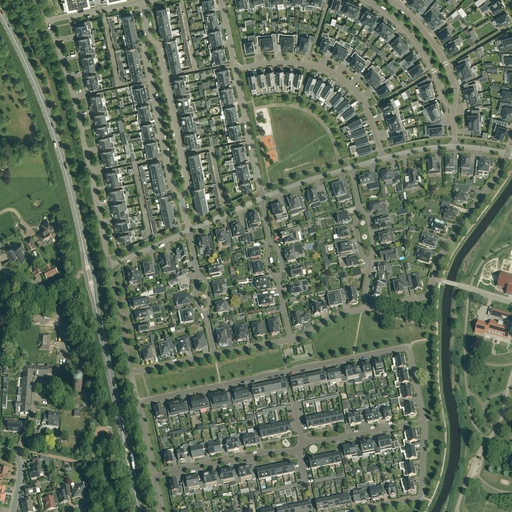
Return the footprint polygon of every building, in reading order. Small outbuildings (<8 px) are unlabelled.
[(61,0),(64,9),(77,6),(77,9),(83,8),(83,5),(88,4),(87,0),(61,0)] [(202,0),(203,5),(200,5),(201,11),(209,10),(208,6),(215,5),(214,3),(215,3),(214,0),(202,0)] [(236,0),(237,1),(236,1),(237,5),(238,5),(238,8),(242,7),(243,9),(249,8),(247,1),(244,2),(243,0),(236,0)] [(255,5),(259,4),(257,0),(251,0),(252,0),(248,1),(250,8),(256,7),(255,5)] [(315,0),(315,5),(320,6),(320,8),(323,8),(325,2),(321,2),(321,0),(315,0)] [(330,8),(335,10),(334,12),(339,13),(342,7),(339,6),(340,0),(333,0),(332,5),(331,4),(330,8)] [(347,2),(345,6),(342,5),(342,7),(339,13),(339,14),(341,15),(342,13),(348,16),(354,4),(351,3),(352,2),(348,0),(348,1),(347,1),(347,2)] [(414,8),(415,8),(418,11),(419,10),(424,5),(426,7),(427,7),(432,0),(431,0),(425,0),(425,1),(424,0),(418,0),(413,7),(414,8)] [(427,16),(424,18),(427,21),(427,22),(429,23),(437,16),(433,11),(437,8),(435,6),(438,4),(435,1),(430,7),(430,8),(425,13),(427,16)] [(482,12),(490,8),(493,12),(493,11),(495,14),(499,11),(499,10),(505,7),(502,2),(500,3),(499,1),(497,2),(497,1),(494,2),(489,4),(490,5),(488,6),(486,3),(479,8),(482,12)] [(354,4),(348,16),(354,19),(354,20),(356,21),(360,14),(357,13),(360,7),(360,6),(356,4),(356,5),(354,4)] [(461,7),(457,10),(463,17),(467,14),(461,7)] [(360,20),(366,23),(372,13),(371,13),(370,12),(370,11),(367,9),(366,10),(364,13),(362,15),(360,13),(360,14),(356,21),(356,22),(358,23),(360,20)] [(208,13),(208,10),(201,11),(202,14),(202,17),(206,16),(206,19),(216,17),(215,12),(208,13)] [(373,14),(372,13),(366,23),(370,26),(367,30),(371,32),(372,31),(376,25),(377,23),(375,21),(375,20),(377,17),(378,16),(374,14),(374,15),(373,14)] [(499,25),(497,26),(499,30),(505,26),(503,23),(508,20),(510,19),(509,17),(508,14),(507,15),(506,13),(495,19),(499,25)] [(122,23),(133,21),(132,15),(121,17),(122,23)] [(433,28),(436,26),(438,28),(444,23),(437,16),(429,23),(430,25),(433,28)] [(216,17),(206,19),(205,20),(206,23),(204,24),(204,26),(205,31),(212,29),(211,25),(217,24),(217,23),(219,22),(218,18),(216,18),(216,17)] [(379,27),(376,25),(372,31),(375,33),(375,31),(381,36),(388,26),(386,24),(387,24),(384,21),(383,22),(381,23),(379,27)] [(84,32),(84,35),(91,34),(90,28),(88,29),(87,24),(84,25),(83,23),(79,24),(79,26),(75,27),(77,34),(84,32)] [(443,29),(444,31),(438,35),(438,36),(438,37),(440,39),(442,42),(453,34),(449,29),(450,28),(448,25),(443,29)] [(390,28),(388,26),(381,36),(386,40),(385,41),(387,43),(392,38),(390,36),(394,30),(394,29),(391,27),(390,28)] [(208,35),(209,39),(220,37),(220,36),(221,35),(220,31),(219,32),(219,31),(215,31),(214,29),(212,29),(205,31),(206,36),(208,35)] [(277,39),(277,33),(270,34),(271,37),(267,37),(268,48),(274,47),(273,40),(277,39)] [(281,47),(287,47),(288,37),(284,37),(284,33),(277,33),(277,39),(282,39),(281,47)] [(79,46),(91,43),(90,38),(92,37),(91,34),(84,35),(85,38),(78,40),(79,46)] [(255,50),(253,45),(257,44),(255,34),(248,36),(249,40),(244,41),(247,52),(255,50)] [(288,37),(287,47),(294,48),(294,40),(298,40),(299,34),(292,34),(292,37),(288,37)] [(262,35),(255,36),(257,42),(261,41),(262,49),(268,48),(267,37),(263,38),(262,35)] [(309,41),(313,42),(315,36),(310,35),(309,38),(302,36),(301,40),(299,40),(299,44),(300,44),(299,48),(303,49),(303,50),(306,51),(309,41)] [(402,39),(402,38),(399,35),(398,37),(394,40),(392,38),(387,44),(389,46),(390,45),(395,50),(404,41),(402,39)] [(321,43),(320,48),(326,51),(328,43),(332,45),(335,38),(328,36),(328,38),(324,37),(323,40),(322,39),(320,43),(321,43)] [(498,45),(499,51),(511,47),(511,36),(508,38),(507,36),(503,37),(503,39),(502,39),(504,44),(498,45)] [(220,37),(209,39),(210,44),(208,44),(209,48),(215,47),(215,43),(221,42),(220,37)] [(462,42),(459,37),(451,42),(452,44),(447,48),(448,49),(447,50),(449,54),(452,52),(452,53),(455,51),(458,48),(456,45),(462,42)] [(166,48),(177,46),(176,40),(165,42),(166,48)] [(336,40),(333,45),(336,47),(332,54),(335,56),(336,55),(338,56),(344,45),(339,42),(336,40)] [(406,53),(404,51),(407,48),(409,46),(406,43),(404,41),(395,50),(394,50),(399,55),(398,56),(400,58),(406,53)] [(87,50),(88,53),(95,52),(94,46),(91,47),(91,43),(79,46),(80,46),(80,47),(79,47),(80,51),(81,50),(81,52),(87,50)] [(344,45),(338,56),(340,57),(339,58),(342,60),(346,53),(349,54),(353,48),(350,46),(349,48),(344,45)] [(177,46),(166,48),(167,54),(178,51),(177,46)] [(215,47),(209,48),(210,53),(212,53),(213,57),(224,54),(225,53),(224,50),(223,50),(223,49),(216,50),(215,47)] [(127,56),(137,54),(136,48),(126,50),(128,56),(126,56),(127,56)] [(178,51),(167,54),(169,60),(178,58),(178,57),(179,57),(178,51)] [(354,67),(362,57),(358,54),(358,53),(355,51),(351,56),(354,58),(349,63),(354,67)] [(83,64),(94,62),(94,58),(96,58),(95,52),(88,53),(89,57),(82,58),(82,59),(81,59),(82,63),(83,63),(83,64)] [(412,61),(417,58),(413,52),(412,53),(411,52),(408,55),(408,56),(405,58),(407,61),(401,66),(404,70),(414,64),(412,61)] [(505,64),(511,64),(511,56),(509,57),(509,53),(501,53),(501,57),(505,57),(505,64)] [(138,60),(137,54),(127,56),(128,62),(138,60)] [(224,54),(213,57),(214,62),(212,63),(212,66),(219,65),(218,61),(225,60),(225,59),(226,59),(225,55),(224,55),(224,54)] [(471,67),(468,61),(470,60),(468,56),(460,60),(462,63),(459,64),(460,65),(456,66),(458,70),(459,72),(471,67)] [(367,60),(362,57),(354,67),(359,71),(363,65),(366,67),(371,61),(368,59),(367,60)] [(140,65),(138,60),(128,62),(129,68),(140,65)] [(94,62),(83,64),(84,70),(91,69),(92,72),(98,70),(97,65),(94,65),(93,62),(94,62)] [(180,63),(170,65),(171,71),(181,69),(180,63)] [(411,78),(412,81),(421,76),(419,73),(422,70),(424,69),(419,63),(415,66),(415,65),(412,67),(412,68),(409,70),(413,76),(411,78)] [(375,67),(373,64),(368,69),(370,71),(365,76),(369,80),(378,72),(374,68),(375,67)] [(130,74),(141,71),(140,65),(129,68),(128,68),(130,74)] [(218,78),(228,76),(228,75),(228,74),(229,74),(228,70),(227,70),(227,69),(220,71),(220,67),(213,69),(214,74),(216,74),(217,78),(218,78)] [(475,73),(473,73),(471,67),(459,72),(460,75),(462,79),(465,78),(466,77),(468,80),(476,76),(475,73)] [(87,82),(98,80),(97,80),(96,77),(100,76),(98,70),(92,72),(92,75),(86,76),(87,82)] [(142,77),(141,71),(130,74),(131,80),(142,77)] [(274,84),(273,74),(273,72),(267,73),(267,75),(264,75),(266,86),(267,91),(270,91),(270,85),(274,84)] [(277,74),(273,74),(274,84),(275,90),(278,90),(278,84),(283,84),(283,73),(283,72),(277,72),(277,74)] [(287,74),(283,73),(283,84),(283,90),(286,90),(287,84),(291,85),(293,74),(293,72),(287,72),(287,74)] [(382,76),(378,72),(369,80),(373,85),(378,80),(380,82),(385,78),(383,75),(382,76)] [(256,77),(255,77),(256,84),(258,83),(260,93),(263,92),(262,86),(266,86),(264,75),(263,73),(257,75),(258,76),(256,77)] [(296,75),(293,74),(291,85),(291,91),(294,91),(295,85),(300,86),(303,74),(297,73),(296,75)] [(174,86),(185,84),(184,81),(186,80),(185,75),(179,76),(179,79),(173,80),(173,82),(172,82),(173,86),(174,85),(174,86)] [(258,83),(256,84),(255,77),(255,75),(249,76),(251,89),(255,88),(256,94),(260,93),(258,83)] [(216,81),(216,84),(217,87),(223,86),(223,83),(229,81),(229,80),(230,80),(229,76),(228,76),(218,78),(219,81),(216,81)] [(315,80),(316,79),(310,76),(305,88),(310,90),(309,93),(312,94),(319,80),(318,82),(315,80)] [(385,93),(386,94),(389,92),(388,91),(391,89),(389,86),(391,85),(389,83),(390,82),(388,78),(381,83),(383,86),(376,91),(378,94),(379,94),(381,96),(385,93)] [(99,83),(98,80),(87,82),(87,83),(86,83),(87,87),(88,87),(88,88),(95,87),(96,90),(102,89),(101,83),(99,83)] [(324,82),(319,80),(312,94),(314,91),(318,94),(316,97),(319,98),(328,85),(327,86),(324,85),(325,83),(324,82)] [(430,83),(430,82),(425,84),(424,84),(423,80),(416,84),(417,87),(418,87),(421,93),(432,89),(431,86),(432,86),(431,82),(430,83)] [(475,83),(468,85),(469,88),(464,89),(465,94),(465,96),(477,93),(477,94),(478,93),(475,83)] [(185,84),(174,86),(175,92),(182,91),(183,94),(189,93),(188,90),(185,90),(184,85),(185,84)] [(132,95),(134,95),(145,92),(144,86),(137,88),(137,85),(130,86),(131,89),(132,95)] [(323,101),(326,103),(335,92),(332,90),(333,88),(328,85),(319,98),(321,95),(325,98),(323,101)] [(221,96),(232,94),(232,93),(233,92),(232,89),(231,89),(231,88),(224,89),(223,86),(217,87),(211,88),(212,92),(218,90),(219,96),(221,96)] [(511,91),(509,91),(509,87),(502,86),(502,90),(503,90),(502,97),(511,98),(511,91)] [(418,94),(419,96),(421,95),(423,101),(428,100),(428,98),(434,96),(432,89),(421,93),(418,94)] [(91,104),(103,101),(102,98),(104,97),(103,92),(96,93),(97,96),(90,98),(91,104)] [(145,92),(134,95),(135,98),(133,99),(134,104),(141,103),(140,100),(146,98),(145,92)] [(338,94),(335,92),(326,103),(329,105),(332,102),(335,105),(335,106),(343,97),(339,93),(338,94)] [(178,105),(189,102),(188,99),(190,98),(189,93),(183,94),(183,97),(177,99),(177,100),(176,100),(177,104),(178,104),(178,105)] [(471,102),(472,105),(479,103),(477,94),(477,93),(465,96),(466,98),(467,102),(471,102)] [(232,95),(232,94),(221,96),(221,99),(219,100),(221,105),(227,104),(227,101),(233,100),(233,98),(234,98),(233,94),(232,95)] [(343,97),(335,106),(336,107),(340,112),(338,114),(338,115),(350,104),(346,100),(345,101),(342,98),(343,97)] [(393,113),(399,110),(394,100),(381,107),(383,109),(382,110),(384,113),(391,109),(393,113)] [(103,105),(103,101),(91,104),(92,104),(91,105),(91,108),(92,108),(93,109),(99,108),(100,111),(107,110),(105,104),(103,105)] [(510,115),(511,115),(511,107),(511,103),(500,101),(500,106),(504,107),(503,113),(502,117),(509,119),(510,115)] [(186,109),(186,112),(193,111),(192,105),(190,106),(189,102),(178,105),(179,110),(186,109)] [(422,104),(424,109),(425,108),(428,114),(439,109),(438,106),(439,106),(437,102),(436,103),(436,102),(432,104),(431,105),(429,102),(422,104)] [(137,109),(138,113),(149,111),(149,110),(150,109),(149,106),(148,106),(148,105),(141,106),(141,103),(134,104),(135,110),(137,109)] [(226,114),(236,112),(235,111),(236,111),(236,107),(235,107),(234,106),(228,107),(227,104),(221,105),(222,111),(225,110),(226,114)] [(356,112),(352,107),(351,108),(349,105),(350,104),(338,115),(340,117),(343,115),(346,119),(356,112)] [(428,114),(431,119),(429,120),(430,121),(431,123),(438,121),(437,118),(441,116),(442,115),(443,114),(441,111),(440,111),(439,109),(428,114)] [(469,115),(469,122),(480,121),(480,109),(472,110),(472,115),(469,115)] [(107,110),(100,111),(101,114),(94,116),(95,123),(107,120),(106,116),(108,115),(107,110)] [(399,110),(393,113),(394,116),(386,119),(387,122),(388,122),(389,124),(401,120),(399,115),(400,114),(399,110)] [(137,121),(138,122),(144,121),(144,118),(150,117),(150,115),(151,115),(150,111),(149,112),(149,111),(138,113),(139,113),(140,116),(137,117),(137,121)] [(194,117),(193,111),(186,112),(187,116),(180,117),(181,118),(179,118),(180,122),(181,122),(182,123),(193,121),(192,117),(194,117)] [(236,113),(236,112),(226,114),(226,116),(225,116),(225,117),(223,118),(224,124),(231,122),(230,119),(237,118),(237,116),(238,116),(237,113),(236,113)] [(361,125),(362,124),(360,119),(348,124),(351,129),(347,130),(349,133),(364,128),(362,128),(361,125)] [(499,138),(502,139),(504,135),(505,135),(507,128),(503,127),(504,125),(505,125),(506,121),(497,119),(497,122),(496,125),(499,126),(497,132),(496,131),(494,137),(499,139),(499,138)] [(401,120),(389,124),(391,130),(398,127),(399,131),(405,129),(404,125),(403,125),(401,120)] [(142,131),(153,129),(151,123),(145,124),(144,121),(138,122),(138,124),(139,128),(141,128),(142,131)] [(193,121),(182,123),(183,129),(189,127),(190,131),(197,129),(200,128),(200,125),(196,126),(195,124),(193,124),(193,121)] [(473,129),(473,133),(481,133),(480,121),(469,122),(469,129),(473,129)] [(98,134),(109,132),(108,128),(110,127),(109,122),(102,123),(103,126),(96,128),(97,130),(96,130),(96,134),(97,134),(98,134)] [(224,124),(225,129),(227,129),(228,132),(239,130),(239,129),(240,129),(239,125),(238,125),(238,124),(232,125),(231,122),(224,124)] [(425,125),(425,126),(429,125),(430,135),(442,133),(442,131),(443,131),(442,126),(441,126),(437,126),(436,123),(425,125)] [(364,128),(349,133),(352,132),(354,137),(350,138),(352,141),(367,137),(365,137),(364,134),(366,133),(366,132),(364,128)] [(140,135),(142,141),(148,139),(147,136),(154,135),(153,129),(142,131),(142,135),(140,135)] [(197,132),(197,129),(190,131),(191,134),(184,135),(185,141),(196,139),(195,133),(197,132)] [(405,129),(399,131),(400,134),(392,136),(394,143),(406,140),(405,135),(408,135),(407,129),(405,129)] [(240,130),(239,130),(228,132),(229,136),(227,136),(228,142),(235,140),(234,137),(241,136),(241,135),(242,134),(241,131),(240,131),(240,130)] [(107,148),(114,146),(113,141),(111,141),(110,137),(99,139),(99,140),(98,140),(98,144),(99,144),(100,146),(107,145),(107,148)] [(368,141),(367,137),(352,141),(355,140),(356,144),(350,146),(351,149),(358,147),(358,145),(361,145),(362,148),(369,146),(369,145),(368,146),(367,143),(369,143),(368,141)] [(148,139),(142,141),(143,146),(145,146),(145,149),(156,147),(156,146),(157,146),(157,142),(155,142),(155,141),(149,142),(148,139)] [(196,139),(185,141),(185,142),(184,142),(185,146),(186,146),(186,147),(193,145),(194,149),(200,148),(199,142),(197,142),(196,139)] [(233,154),(244,151),(244,150),(245,150),(244,146),(243,146),(243,145),(236,147),(235,143),(229,145),(230,150),(232,150),(233,154)] [(359,155),(371,151),(369,146),(362,148),(361,145),(358,145),(358,147),(351,149),(352,153),(358,151),(359,155)] [(115,152),(114,146),(107,148),(108,151),(102,152),(102,153),(101,154),(101,157),(103,157),(103,158),(102,158),(114,156),(113,152),(115,152)] [(157,148),(156,147),(145,149),(146,153),(144,153),(145,159),(152,158),(151,154),(158,153),(157,152),(159,152),(158,148),(157,148)] [(244,152),(244,151),(233,154),(233,157),(231,157),(232,163),(239,162),(238,159),(245,157),(245,156),(246,156),(245,152),(244,152)] [(199,154),(188,156),(190,162),(200,160),(199,154)] [(114,156),(102,158),(103,159),(102,159),(102,163),(103,163),(104,164),(111,163),(111,166),(118,165),(117,159),(115,159),(114,156)] [(457,166),(454,166),(454,159),(452,159),(452,158),(451,158),(451,157),(448,157),(448,158),(447,158),(447,169),(452,169),(452,172),(457,172),(457,166)] [(463,158),(462,169),(466,170),(466,174),(469,174),(469,176),(473,176),(473,169),(470,169),(471,159),(470,159),(470,158),(466,157),(465,158),(463,158)] [(200,160),(190,162),(191,168),(202,166),(200,160)] [(439,164),(436,164),(436,161),(435,161),(434,160),(430,160),(430,162),(429,162),(429,166),(428,166),(428,171),(430,171),(430,172),(434,172),(434,174),(440,174),(440,170),(439,164)] [(481,160),(480,164),(477,164),(475,177),(475,176),(479,176),(479,177),(480,172),(488,173),(489,167),(490,167),(493,167),(493,162),(490,162),(490,161),(481,160)] [(149,164),(150,170),(161,168),(160,162),(149,164)] [(240,165),(239,162),(232,163),(234,169),(236,168),(236,172),(247,169),(247,168),(248,168),(247,164),(246,165),(246,163),(240,165)] [(202,166),(191,168),(192,174),(203,172),(203,171),(201,172),(201,171),(200,166),(202,166)] [(107,179),(118,177),(118,174),(120,173),(118,167),(112,169),(112,172),(106,173),(107,179)] [(162,174),(161,168),(150,170),(151,176),(162,174)] [(248,170),(247,169),(236,172),(237,175),(235,176),(236,181),(243,180),(242,177),(249,175),(248,174),(249,174),(249,170),(248,170)] [(382,175),(381,175),(383,181),(384,181),(384,182),(392,181),(393,184),(397,183),(396,181),(400,181),(398,175),(393,176),(392,173),(391,173),(391,171),(388,172),(385,172),(385,173),(382,173),(382,175)] [(203,172),(192,174),(193,180),(204,177),(203,172)] [(419,187),(419,184),(421,184),(420,176),(418,176),(417,176),(417,172),(409,172),(410,179),(409,180),(410,183),(405,183),(405,189),(412,188),(419,187)] [(162,174),(151,176),(153,182),(163,180),(162,174)] [(365,178),(360,179),(361,183),(361,184),(362,186),(369,184),(369,187),(378,185),(377,179),(372,180),(371,174),(364,176),(365,178)] [(118,177),(107,179),(107,180),(106,181),(107,184),(108,184),(108,185),(115,184),(116,187),(122,186),(121,180),(119,181),(118,177)] [(164,186),(163,180),(153,182),(154,188),(164,186)] [(243,183),(243,180),(236,181),(237,187),(239,186),(240,191),(243,190),(244,192),(248,191),(248,189),(252,188),(250,182),(243,183)] [(337,184),(331,185),(333,192),(335,191),(337,198),(341,196),(343,201),(351,199),(348,189),(344,191),(342,184),(337,185),(337,184)] [(458,189),(455,199),(454,201),(462,204),(463,202),(467,204),(469,196),(465,195),(466,192),(469,192),(470,187),(460,185),(459,189),(458,189)] [(166,192),(164,186),(154,188),(155,194),(166,192)] [(118,197),(118,200),(125,199),(124,193),(122,194),(121,189),(109,192),(110,192),(108,193),(109,196),(110,196),(111,198),(118,197)] [(317,197),(315,190),(314,191),(313,189),(309,191),(309,192),(308,193),(309,197),(307,197),(310,206),(327,200),(325,194),(318,196),(319,197),(317,197)] [(159,203),(170,201),(169,195),(158,197),(159,203)] [(294,198),(288,200),(291,207),(289,208),(291,212),(297,210),(299,213),(305,210),(302,202),(299,204),(297,198),(294,199),(294,198)] [(125,199),(118,200),(119,204),(112,205),(112,206),(111,206),(112,210),(113,210),(113,211),(127,208),(126,204),(125,199)] [(445,215),(444,218),(451,220),(452,217),(456,219),(457,216),(458,216),(459,212),(455,211),(455,210),(451,208),(450,209),(449,209),(450,204),(443,202),(441,207),(446,208),(444,213),(445,214),(445,215)] [(274,206),(272,206),(273,210),(272,210),(273,214),(274,213),(275,217),(280,216),(281,220),(288,218),(286,212),(283,213),(280,204),(278,204),(278,203),(273,205),(274,206)] [(372,212),(376,212),(376,216),(387,213),(386,206),(383,207),(382,203),(370,205),(370,206),(369,207),(370,211),(371,211),(372,212)] [(129,217),(127,208),(113,211),(114,211),(114,212),(113,212),(113,216),(115,215),(115,217),(121,215),(122,219),(129,217)] [(337,216),(339,224),(343,223),(343,224),(348,223),(348,222),(351,221),(351,220),(352,220),(351,217),(350,217),(350,216),(349,217),(348,214),(347,214),(346,211),(342,212),(337,213),(337,216)] [(249,222),(250,226),(255,225),(256,228),(259,227),(258,224),(260,224),(258,218),(259,218),(258,214),(257,214),(252,215),(253,216),(251,216),(252,221),(249,222)] [(379,224),(380,229),(387,227),(386,225),(390,224),(388,215),(383,217),(383,218),(375,219),(376,225),(379,224)] [(129,217),(122,219),(123,221),(116,223),(116,225),(115,225),(116,229),(117,229),(117,230),(129,227),(128,223),(130,223),(129,217)] [(433,222),(430,230),(439,233),(440,231),(446,232),(447,232),(448,229),(447,229),(448,226),(446,225),(447,222),(434,218),(431,217),(430,221),(433,222)] [(42,224),(44,228),(44,229),(43,230),(43,231),(43,232),(38,234),(41,240),(43,239),(43,240),(44,240),(47,238),(47,239),(49,238),(50,238),(50,239),(51,239),(52,239),(52,240),(53,240),(53,239),(54,239),(55,239),(56,238),(57,237),(57,236),(57,235),(57,234),(52,226),(51,227),(49,223),(47,224),(46,222),(42,224)] [(246,242),(246,239),(244,228),(241,229),(240,224),(239,224),(239,223),(236,224),(236,225),(235,225),(235,226),(233,226),(233,230),(230,231),(232,238),(235,238),(240,237),(242,243),(246,242)] [(282,235),(282,236),(281,237),(282,237),(283,240),(284,240),(285,245),(300,242),(298,233),(300,232),(299,228),(292,229),(286,231),(286,235),(282,235)] [(339,235),(340,239),(350,237),(349,230),(341,231),(340,228),(334,229),(336,235),(339,235)] [(119,238),(118,239),(119,242),(120,242),(120,243),(124,242),(124,244),(129,243),(128,241),(131,240),(135,239),(134,235),(132,236),(131,230),(125,231),(125,235),(118,236),(119,238)] [(219,244),(224,243),(225,246),(231,245),(228,233),(225,233),(225,232),(222,233),(222,232),(221,232),(221,231),(218,232),(218,233),(217,233),(217,234),(216,234),(217,238),(218,238),(219,244)] [(423,245),(425,245),(432,247),(431,248),(436,250),(437,245),(436,245),(438,241),(432,239),(433,236),(423,232),(422,236),(426,237),(423,245)] [(380,239),(379,239),(380,242),(381,245),(382,245),(383,246),(386,245),(387,244),(391,243),(394,242),(393,236),(392,233),(379,235),(380,239)] [(206,255),(209,255),(214,254),(212,243),(209,244),(207,237),(203,238),(203,239),(199,240),(200,245),(199,246),(200,251),(205,250),(206,255)] [(353,252),(351,243),(344,245),(343,241),(335,243),(336,248),(340,247),(342,256),(351,254),(350,252),(353,252)] [(6,251),(11,260),(16,257),(14,255),(16,253),(18,257),(19,257),(21,260),(28,257),(22,245),(12,250),(11,248),(6,251)] [(287,260),(288,263),(296,261),(294,254),(298,253),(298,252),(302,251),(301,245),(293,247),(293,250),(286,252),(286,255),(285,255),(286,260),(287,260)] [(176,251),(177,257),(176,257),(177,261),(183,260),(184,263),(188,262),(185,247),(179,248),(179,250),(176,251)] [(250,254),(251,259),(261,257),(260,254),(261,254),(261,250),(260,250),(253,251),(253,248),(246,249),(247,255),(250,254)] [(424,253),(425,250),(418,248),(416,253),(420,254),(418,260),(429,263),(430,260),(431,259),(431,257),(431,256),(431,255),(424,253)] [(386,261),(397,259),(397,260),(398,260),(396,253),(393,254),(391,249),(380,252),(380,251),(380,253),(379,253),(380,258),(381,258),(381,259),(382,259),(386,258),(386,261)] [(358,265),(357,257),(346,259),(346,256),(339,258),(339,261),(342,261),(343,268),(347,267),(353,266),(353,267),(357,266),(357,265),(358,265)] [(160,258),(163,269),(167,268),(168,273),(175,271),(174,263),(169,264),(168,257),(160,258)] [(248,262),(249,269),(254,268),(256,275),(264,273),(261,263),(256,264),(255,261),(248,262)] [(212,277),(221,275),(220,273),(221,273),(220,267),(219,267),(218,263),(210,264),(211,268),(209,269),(209,271),(209,272),(209,274),(210,275),(212,275),(212,277)] [(144,271),(143,272),(144,275),(145,275),(145,276),(153,274),(153,277),(158,276),(157,269),(153,269),(152,265),(149,266),(149,265),(148,265),(148,264),(144,265),(144,266),(143,266),(144,271)] [(291,274),(290,274),(291,278),(292,277),(292,278),(303,276),(302,271),(305,270),(304,264),(293,266),(294,270),(291,271),(291,274)] [(35,272),(33,273),(35,277),(41,274),(37,266),(33,268),(35,272)] [(51,268),(49,266),(46,268),(47,270),(43,272),(47,280),(58,274),(54,266),(51,268)] [(362,275),(360,269),(352,270),(354,277),(362,275)] [(136,274),(135,275),(134,271),(131,271),(131,270),(127,271),(128,274),(127,275),(128,279),(129,279),(130,283),(135,282),(135,285),(142,283),(140,277),(137,277),(136,274)] [(506,294),(511,295),(511,275),(501,273),(498,286),(508,289),(506,294)] [(377,283),(375,282),(372,296),(379,296),(382,284),(383,280),(384,275),(377,274),(376,278),(378,279),(377,283)] [(186,280),(185,275),(178,278),(175,279),(167,282),(170,287),(179,283),(180,283),(181,286),(179,286),(180,291),(185,290),(185,289),(188,289),(189,280),(186,280)] [(394,284),(393,284),(394,288),(395,288),(396,293),(397,293),(398,294),(402,293),(402,292),(403,291),(403,288),(404,288),(403,284),(407,283),(405,275),(398,277),(400,282),(394,283),(394,284)] [(413,275),(407,276),(409,285),(413,284),(414,290),(421,289),(421,286),(422,285),(421,282),(420,282),(419,279),(417,279),(416,277),(414,278),(413,275)] [(262,290),(270,288),(269,283),(267,284),(266,279),(256,281),(255,282),(256,286),(257,286),(257,289),(262,288),(262,290)] [(219,284),(213,285),(215,292),(214,293),(215,297),(220,296),(220,295),(223,295),(222,286),(226,286),(224,280),(218,281),(219,284)] [(308,280),(299,282),(299,286),(295,287),(295,284),(288,285),(289,289),(291,289),(292,295),(294,295),(294,296),(298,295),(298,294),(303,293),(302,292),(307,291),(305,285),(306,285),(306,281),(308,281),(308,280)] [(332,296),(328,296),(331,308),(334,307),(339,306),(342,305),(341,298),(344,298),(342,290),(339,290),(340,294),(337,295),(337,294),(332,295),(332,296)] [(356,290),(347,292),(349,304),(352,303),(353,304),(356,303),(356,302),(357,302),(356,299),(357,299),(357,296),(358,296),(357,292),(356,292),(356,290)] [(174,296),(176,303),(180,302),(181,306),(191,304),(190,301),(191,301),(190,298),(189,298),(189,297),(187,297),(186,294),(174,296)] [(270,305),(274,304),(274,300),(272,300),(272,296),(265,297),(264,297),(263,294),(253,296),(254,299),(257,299),(258,303),(261,302),(262,306),(270,304),(270,305)] [(146,305),(144,299),(132,301),(133,303),(132,303),(133,307),(134,306),(134,308),(139,307),(140,309),(149,307),(149,305),(146,305)] [(217,313),(218,313),(218,314),(230,312),(228,305),(226,305),(226,302),(225,302),(222,302),(222,303),(216,304),(217,309),(216,309),(216,310),(215,310),(215,311),(215,312),(215,313),(216,313),(217,313)] [(323,311),(327,311),(325,303),(321,303),(322,305),(319,305),(319,304),(312,305),(313,311),(312,311),(312,315),(314,315),(314,316),(321,315),(320,312),(323,311)] [(151,312),(150,308),(143,309),(144,312),(135,314),(136,320),(139,320),(140,320),(144,319),(144,320),(150,319),(149,314),(151,314),(151,312)] [(506,319),(505,320),(506,320),(511,321),(511,314),(493,309),(491,315),(494,316),(502,319),(503,319),(503,318),(506,319)] [(191,312),(186,313),(185,310),(178,311),(179,318),(183,317),(184,324),(193,322),(192,315),(193,315),(192,312),(191,312)] [(31,323),(40,324),(40,316),(33,316),(32,315),(32,316),(31,323)] [(301,327),(301,326),(302,326),(302,323),(307,322),(306,316),(300,317),(300,315),(293,316),(293,319),(293,322),(294,322),(295,327),(298,327),(298,328),(301,327)] [(274,319),(275,321),(269,322),(270,327),(269,327),(270,331),(271,331),(272,335),(276,334),(276,333),(279,333),(278,329),(279,329),(279,325),(280,325),(279,318),(274,319)] [(139,332),(139,333),(149,330),(148,328),(150,327),(149,321),(143,322),(144,325),(138,326),(138,328),(137,329),(138,331),(139,332)] [(486,325),(485,327),(486,327),(485,332),(501,337),(501,336),(504,337),(504,338),(508,339),(511,327),(491,321),(490,324),(486,322),(485,325),(486,325)] [(266,331),(264,322),(260,322),(260,324),(253,326),(254,329),(253,329),(254,334),(255,333),(256,337),(257,337),(257,338),(262,337),(262,336),(263,336),(262,332),(266,331)] [(240,328),(235,329),(236,333),(237,338),(238,342),(243,341),(242,340),(245,339),(244,336),(246,335),(245,332),(248,331),(247,324),(240,326),(240,328)] [(486,327),(485,327),(478,324),(475,333),(478,333),(478,334),(484,336),(485,332),(486,327)] [(226,336),(226,335),(231,334),(229,327),(221,328),(221,329),(216,330),(217,334),(218,339),(217,339),(218,342),(219,342),(219,345),(222,344),(222,345),(223,345),(223,346),(227,346),(226,345),(227,344),(225,336),(226,336)] [(39,349),(49,350),(49,349),(49,344),(50,335),(40,334),(40,342),(38,342),(38,345),(40,346),(39,349)] [(197,340),(194,341),(196,351),(198,350),(199,351),(202,350),(203,349),(202,347),(206,346),(203,335),(197,336),(197,340)] [(176,352),(179,352),(180,354),(182,354),(183,354),(186,354),(186,353),(187,353),(186,350),(190,349),(188,337),(180,339),(181,343),(177,344),(178,347),(175,347),(176,352)] [(161,358),(162,358),(163,359),(166,358),(166,357),(167,357),(166,356),(170,355),(169,351),(175,350),(172,339),(166,340),(168,346),(162,347),(161,347),(159,348),(161,358)] [(144,360),(145,361),(153,360),(152,356),(156,355),(154,345),(150,346),(150,348),(142,350),(144,356),(143,356),(144,360)] [(394,367),(392,367),(393,373),(399,372),(398,368),(405,367),(404,361),(405,361),(404,357),(403,357),(402,357),(402,356),(398,357),(398,358),(397,358),(398,363),(394,364),(394,367)] [(375,363),(377,370),(374,371),(375,377),(381,376),(380,373),(384,372),(382,362),(379,362),(376,362),(376,363),(375,363)] [(362,379),(362,380),(368,379),(367,375),(371,375),(369,365),(367,365),(367,364),(363,365),(364,366),(363,366),(364,372),(361,373),(362,379)] [(16,402),(15,407),(16,407),(20,408),(20,413),(29,414),(29,407),(30,407),(30,405),(31,390),(31,389),(31,388),(32,388),(32,387),(31,387),(32,376),(35,376),(35,377),(38,377),(38,376),(47,377),(47,374),(51,374),(55,375),(55,370),(56,366),(47,365),(47,368),(37,367),(32,366),(31,366),(24,366),(23,379),(21,397),(21,403),(16,402)] [(359,379),(362,379),(361,373),(361,372),(358,373),(357,366),(356,366),(356,365),(353,366),(353,367),(351,367),(354,380),(359,378),(359,379)] [(344,376),(345,382),(348,382),(348,381),(354,380),(353,378),(351,368),(351,367),(349,368),(349,367),(346,368),(345,368),(347,375),(344,376)] [(342,383),(345,382),(344,377),(344,376),(340,376),(339,370),(333,371),(335,381),(341,380),(342,383)] [(335,381),(333,371),(328,372),(329,379),(327,379),(328,385),(333,384),(333,381),(335,381)] [(406,372),(400,373),(401,378),(397,379),(398,382),(395,382),(396,388),(402,387),(401,384),(408,382),(407,377),(408,377),(407,373),(406,373),(406,372)] [(323,373),(319,374),(321,385),(325,384),(325,386),(327,386),(326,379),(324,380),(323,373)] [(310,387),(316,386),(313,375),(307,376),(310,386),(310,387)] [(75,392),(76,392),(77,392),(78,392),(79,392),(79,391),(80,391),(81,390),(81,389),(81,388),(82,387),(81,386),(81,385),(80,384),(79,383),(78,383),(78,382),(77,382),(76,382),(75,382),(74,383),(73,384),(72,384),(72,385),(72,386),(71,387),(72,388),(72,389),(72,390),(73,390),(73,391),(74,392),(75,392)] [(399,404),(404,403),(405,403),(405,400),(411,398),(409,388),(408,388),(408,387),(404,387),(405,389),(403,389),(404,394),(400,395),(401,398),(398,398),(399,404)] [(243,390),(241,390),(243,403),(243,401),(253,399),(252,393),(248,394),(247,389),(243,390)] [(233,405),(243,403),(241,390),(234,391),(235,395),(232,396),(233,405)] [(222,394),(219,395),(222,406),(228,404),(229,410),(233,410),(231,404),(230,397),(227,398),(226,393),(222,394)] [(213,401),(211,401),(212,408),(216,407),(217,410),(222,409),(222,406),(219,395),(217,395),(212,396),(213,401)] [(208,401),(206,402),(205,397),(200,398),(200,399),(198,399),(200,410),(210,408),(208,401)] [(189,405),(191,411),(193,411),(193,412),(200,410),(198,399),(196,400),(196,399),(191,400),(192,404),(189,405)] [(184,406),(183,402),(179,403),(177,403),(179,414),(189,412),(187,406),(184,406)] [(174,404),(170,405),(171,409),(168,410),(169,417),(179,415),(179,414),(177,403),(174,404)] [(405,403),(399,404),(400,410),(403,409),(404,412),(407,411),(408,416),(410,416),(411,417),(415,416),(414,415),(415,415),(413,404),(406,405),(405,403)] [(378,414),(381,414),(379,406),(379,404),(376,405),(377,408),(376,408),(377,409),(371,410),(374,422),(379,421),(378,414)] [(379,406),(381,414),(384,413),(385,420),(386,419),(386,420),(388,420),(388,419),(392,418),(389,406),(385,407),(385,405),(379,406)] [(161,406),(156,407),(155,408),(156,414),(156,418),(157,417),(157,418),(161,418),(162,421),(168,420),(168,419),(167,413),(163,414),(162,406),(161,406)] [(372,422),(374,422),(371,410),(368,410),(368,408),(362,410),(363,416),(366,416),(368,423),(368,424),(372,423),(372,422)] [(343,411),(345,420),(349,419),(350,426),(351,425),(351,426),(354,425),(355,425),(353,414),(353,413),(348,414),(347,410),(344,411),(343,411)] [(357,413),(353,414),(355,425),(361,424),(359,417),(363,416),(362,410),(357,411),(357,413)] [(44,420),(44,421),(48,421),(49,421),(48,423),(48,426),(53,426),(53,422),(58,422),(58,415),(55,415),(55,414),(53,414),(51,414),(49,413),(49,415),(44,415),(44,420)] [(5,419),(4,422),(8,423),(8,431),(12,431),(16,432),(21,432),(21,428),(21,427),(22,423),(14,422),(14,420),(5,419)] [(292,433),(289,423),(284,424),(286,434),(292,433)] [(278,425),(280,435),(286,434),(284,424),(278,425)] [(274,436),(280,435),(278,425),(272,426),(274,436)] [(266,428),(268,438),(274,436),(272,426),(266,428)] [(268,438),(266,428),(260,429),(262,439),(268,438)] [(254,433),(248,434),(251,446),(256,445),(255,438),(258,438),(257,431),(254,432),(254,433)] [(404,447),(405,447),(410,446),(410,442),(417,441),(414,431),(408,432),(409,437),(405,438),(406,441),(403,441),(404,447)] [(245,447),(251,446),(248,434),(243,435),(242,434),(239,435),(241,441),(244,441),(245,447)] [(237,437),(231,438),(234,451),(239,450),(238,442),(241,441),(239,435),(236,435),(237,437)] [(384,438),(386,448),(391,447),(392,450),(395,450),(394,443),(391,444),(389,437),(384,438)] [(228,452),(234,451),(231,438),(225,440),(225,439),(222,439),(223,446),(227,445),(228,452)] [(376,447),(378,453),(381,453),(380,449),(386,448),(384,438),(378,439),(379,446),(376,447)] [(214,443),(216,454),(222,453),(220,447),(223,446),(222,439),(219,440),(219,442),(214,443)] [(366,442),(368,452),(374,451),(374,454),(378,453),(376,447),(373,447),(372,441),(366,442)] [(208,442),(205,443),(206,450),(209,449),(210,455),(216,454),(214,443),(214,442),(208,443),(208,442)] [(359,451),(360,458),(363,457),(363,453),(368,452),(366,442),(360,443),(362,451),(359,451)] [(196,447),(199,458),(204,457),(203,450),(206,450),(205,443),(201,444),(202,445),(196,446),(196,447)] [(179,462),(181,461),(182,462),(185,462),(185,461),(186,461),(184,454),(188,453),(186,445),(183,446),(183,447),(180,448),(181,451),(177,452),(179,462)] [(193,447),(193,445),(190,446),(190,445),(186,445),(188,453),(192,453),(193,459),(199,458),(196,447),(193,447)] [(349,446),(351,456),(357,455),(358,458),(360,458),(359,451),(355,452),(354,445),(353,446),(353,445),(349,446)] [(351,456),(349,446),(343,448),(344,453),(341,454),(343,461),(349,460),(348,457),(351,456)] [(405,447),(404,447),(400,447),(399,448),(400,453),(402,453),(403,456),(407,455),(408,460),(414,459),(412,448),(405,450),(405,447)] [(165,459),(166,459),(167,464),(169,464),(169,465),(173,464),(172,463),(173,463),(172,457),(175,456),(173,449),(168,450),(169,454),(165,455),(165,456),(164,456),(165,459)] [(335,465),(341,464),(339,454),(333,455),(335,465)] [(327,456),(329,466),(335,465),(333,455),(327,456)] [(323,467),(329,466),(327,456),(321,457),(323,467)] [(36,463),(36,465),(32,466),(33,471),(29,472),(30,479),(39,477),(39,473),(41,472),(39,464),(38,457),(32,459),(33,463),(36,463)] [(323,467),(321,457),(315,459),(317,469),(323,467)] [(413,475),(411,465),(404,466),(404,463),(398,464),(399,470),(402,469),(402,472),(406,472),(407,476),(413,475)] [(281,465),(283,475),(289,474),(287,464),(281,465)] [(281,465),(275,467),(277,477),(283,475),(281,465)] [(8,468),(0,466),(0,479),(2,480),(2,479),(8,480),(8,476),(6,475),(8,468)] [(250,467),(244,468),(247,480),(253,479),(253,480),(256,479),(255,473),(251,473),(250,467)] [(275,467),(269,468),(271,478),(277,477),(275,467)] [(240,476),(237,476),(238,483),(239,484),(244,483),(244,481),(247,480),(244,468),(239,469),(240,476)] [(269,468),(263,469),(265,479),(271,478),(269,468)] [(227,470),(229,483),(235,482),(235,483),(238,483),(237,476),(234,477),(233,469),(227,470)] [(263,469),(257,470),(259,480),(265,479),(263,469)] [(221,472),(222,478),(219,479),(221,485),(224,485),(224,484),(229,483),(227,470),(221,472)] [(221,485),(219,479),(216,479),(215,473),(209,474),(212,486),(218,485),(218,486),(221,485)] [(203,489),(207,488),(206,487),(212,486),(209,474),(204,475),(205,482),(202,482),(203,489)] [(203,489),(202,482),(199,483),(198,477),(192,478),(194,490),(200,489),(200,490),(203,489)] [(415,489),(413,479),(409,480),(409,477),(400,479),(402,487),(406,487),(406,491),(410,491),(414,490),(414,489),(415,489)] [(194,490),(192,478),(186,479),(188,485),(184,486),(185,495),(190,494),(189,493),(195,492),(194,490)] [(181,487),(178,487),(177,481),(176,481),(176,480),(172,481),(173,482),(170,482),(171,487),(170,488),(171,491),(172,491),(172,492),(176,491),(177,494),(183,493),(181,487)] [(24,488),(25,490),(24,490),(24,491),(24,494),(25,494),(26,496),(37,494),(36,491),(37,490),(39,489),(38,482),(31,483),(32,487),(24,488)] [(389,482),(384,484),(385,490),(388,490),(390,496),(391,497),(394,496),(394,495),(396,495),(394,485),(390,486),(389,482)] [(382,491),(385,490),(384,484),(381,484),(381,488),(376,489),(378,499),(384,497),(382,491)] [(86,495),(84,485),(71,488),(73,498),(86,495)] [(68,502),(67,497),(71,497),(68,486),(62,487),(63,492),(57,493),(58,497),(59,498),(60,503),(63,503),(63,504),(66,503),(66,502),(68,502)] [(364,491),(358,492),(360,502),(362,502),(363,503),(366,502),(366,501),(365,495),(368,494),(366,487),(364,488),(364,491)] [(372,500),(378,499),(376,489),(370,490),(370,487),(366,487),(368,494),(371,493),(372,500)] [(355,503),(360,502),(358,492),(353,493),(352,490),(349,491),(350,497),(353,497),(355,503)] [(46,511),(50,510),(51,510),(51,509),(55,509),(54,502),(57,502),(55,492),(52,493),(52,497),(44,499),(46,511)] [(344,494),(346,505),(352,504),(349,493),(344,494)] [(32,502),(31,498),(25,499),(26,503),(21,504),(23,510),(23,511),(33,511),(31,502),(32,502)] [(321,499),(315,500),(318,511),(323,510),(321,499)]
